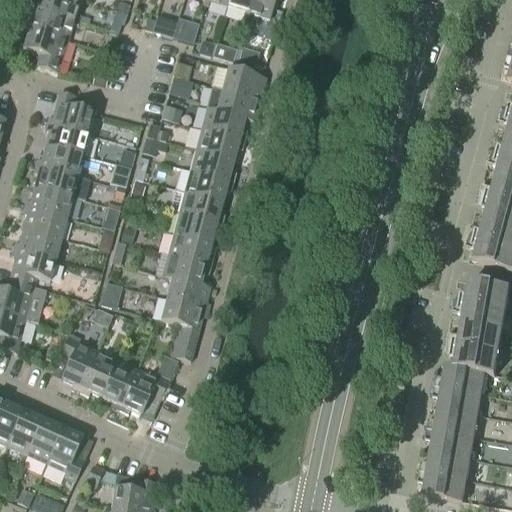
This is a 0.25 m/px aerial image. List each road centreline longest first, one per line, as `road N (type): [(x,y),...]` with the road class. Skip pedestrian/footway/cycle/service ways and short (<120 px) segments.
road 1 (residential): [(395,511),(511,12)]
road 2 (tertiary): [(310,511),(424,60)]
road 3 (residential): [(166,464),(0,385)]
road 4 (residential): [(310,511),(179,472)]
road 5 (residential): [(0,185),(27,82),(2,76)]
